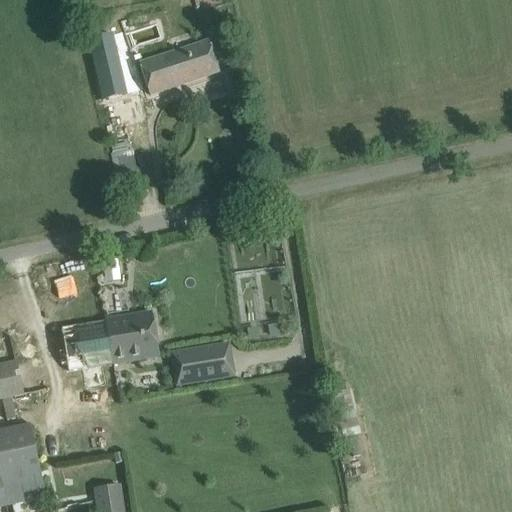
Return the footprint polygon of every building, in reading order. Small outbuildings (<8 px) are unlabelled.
[(126,95),(112,38),(89,43),(103,101),(126,95)] [(220,73),(213,54),(209,41),(139,64),(150,96),(220,73)] [(142,100),(107,107),(110,121),(145,114),(142,100)] [(104,322),(112,366),(159,358),(152,314),(104,322)] [(104,322),(68,328),(75,372),(82,371),(85,389),(106,386),(103,367),(111,366),(104,322)] [(170,354),(176,388),(211,382),(206,348),(170,354)] [(15,362),(0,365),(0,400),(23,395),(15,362)] [(12,399),(3,400),(6,419),(15,418),(12,399)] [(29,426),(0,432),(0,499),(44,489),(29,426)] [(123,511),(120,486),(94,490),(97,511),(123,511)]
